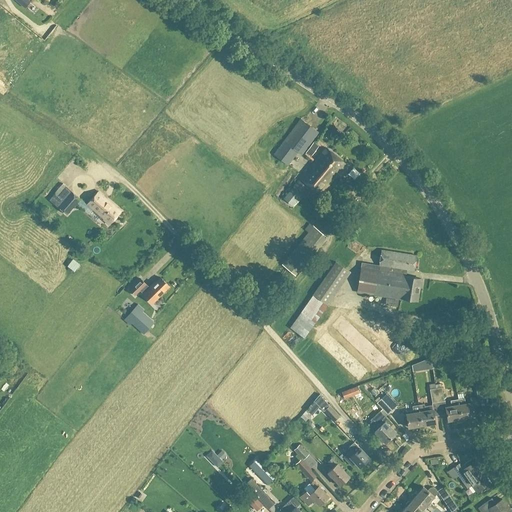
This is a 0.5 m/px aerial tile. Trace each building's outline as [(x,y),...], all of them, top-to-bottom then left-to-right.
[(0,49),(4,52),(0,58),(0,67),(6,72),(18,54),(8,47),(11,41),(5,38),(0,46),(0,49)] [(302,153),(318,131),(300,117),(274,154),(288,164),(298,151),(302,153)] [(346,164),(326,148),(313,163),(333,180),(346,164)] [(333,180),(313,163),(300,178),(320,195),(333,180)] [(353,187),(342,179),(338,184),(348,193),(353,187)] [(298,197),(306,187),(298,181),(293,187),(296,189),(293,193),(298,197)] [(63,183),(55,192),(56,193),(58,195),(66,186),(63,183)] [(67,214),(81,199),(71,191),(64,200),(56,193),(50,199),(67,214)] [(120,211),(98,192),(87,204),(109,224),(120,211)] [(328,235),(315,225),(285,262),(297,273),(328,235)] [(405,276),(406,270),(414,271),(416,255),(381,249),(378,264),(361,262),(356,291),(401,298),(401,297),(417,300),(421,279),(405,276)] [(73,260),(67,267),(74,272),(79,264),(73,260)] [(327,304),(350,271),(336,262),(313,295),(327,304)] [(141,278),(129,290),(135,295),(140,290),(143,293),(142,293),(152,303),(159,297),(170,286),(160,277),(153,284),(152,284),(149,287),(141,278)] [(113,302),(122,312),(125,309),(116,299),(113,302)] [(154,321),(136,306),(127,318),(144,333),(154,321)] [(450,372),(449,380),(457,380),(458,373),(450,372)] [(483,394),(479,373),(473,374),(477,395),(483,394)] [(438,402),(435,384),(435,383),(429,384),(432,403),(438,402)] [(444,401),(442,387),(441,383),(435,384),(438,402),(444,401)] [(360,392),(357,385),(341,392),(344,398),(360,392)] [(320,394),(314,401),(320,406),(323,411),(324,410),(329,405),(320,394)] [(474,410),(480,409),(478,397),(471,398),(472,402),(465,403),(464,398),(458,399),(460,406),(462,418),(475,416),(474,410)] [(392,410),(381,398),(377,402),(383,408),(382,409),(387,414),(392,410)] [(462,418),(460,406),(458,399),(451,400),(452,405),(446,406),(448,420),(462,418)] [(435,423),(433,409),(432,405),(425,406),(424,404),(418,405),(422,425),(435,423)] [(340,416),(329,405),(324,410),(334,421),(340,416)] [(422,425),(418,405),(412,406),(413,410),(406,411),(408,427),(422,425)] [(396,432),(386,422),(389,420),(386,416),(387,414),(382,409),(371,419),(372,421),(369,424),(375,431),(374,431),(385,442),(396,432)] [(319,436),(324,433),(317,423),(312,427),(319,436)] [(294,428),(289,432),(293,438),(298,435),(294,428)] [(369,458),(359,447),(358,449),(352,443),(349,446),(354,452),(346,459),(352,465),(355,462),(360,466),(369,458)] [(308,454),(299,444),(294,449),(303,459),(308,454)] [(223,463),(212,451),(207,457),(217,468),(223,463)] [(226,456),(222,452),(217,456),(222,461),(226,456)] [(275,476),(258,458),(251,464),(269,482),(275,476)] [(350,476),(337,463),(332,458),(328,461),(333,467),(328,472),(340,485),(350,476)] [(476,461),(475,460),(474,461),(472,458),(462,466),(460,463),(453,468),(459,475),(468,488),(473,484),(478,491),(491,482),(480,467),(482,465),(479,461),(476,461)] [(305,474),(310,469),(300,459),(295,464),(305,474)] [(453,468),(448,471),(454,479),(459,475),(453,468)] [(275,502),(251,478),(245,485),(268,508),(275,502)] [(328,496),(318,485),(318,486),(313,480),(309,484),(314,489),(309,494),(306,491),(300,497),(307,505),(313,499),(319,505),(328,496)] [(430,501),(435,496),(434,496),(436,494),(437,492),(437,490),(436,488),(434,488),(431,488),(430,489),(429,491),(423,486),(415,496),(427,507),(432,511),(436,507),(430,501)] [(445,487),(437,490),(441,500),(448,496),(445,487)] [(263,504),(254,494),(248,488),(241,494),(256,511),(263,504)] [(406,506),(412,511),(420,511),(423,509),(425,510),(427,507),(415,496),(410,501),(408,501),(406,504),(406,506)] [(452,511),(457,506),(450,496),(444,500),(452,511)] [(511,511),(503,499),(496,503),(492,498),(478,508),(481,511),(485,511),(490,508),(493,511),(511,511)] [(301,511),(293,503),(294,503),(291,500),(280,510),(282,511),(301,511)]
